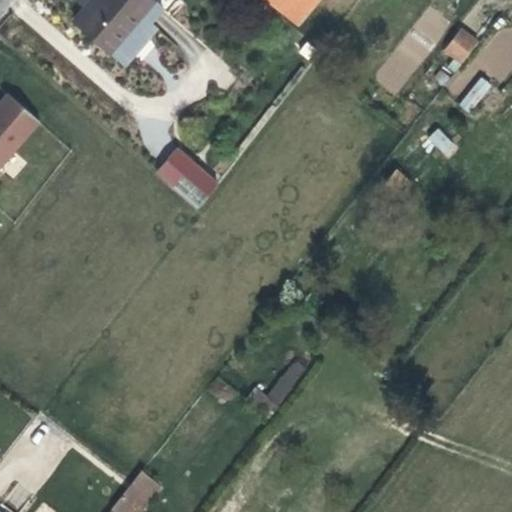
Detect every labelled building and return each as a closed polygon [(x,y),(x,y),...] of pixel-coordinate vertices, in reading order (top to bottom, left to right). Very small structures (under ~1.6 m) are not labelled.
[(141,0),(91,0),(67,28),(101,57),(146,3),(141,0)] [(283,0),(257,0),(291,26),(301,13),(283,0)] [(283,0),(301,13),(310,0),(283,0)] [(462,64),(479,40),(460,27),(443,51),(462,64)] [(471,112),(493,85),(481,75),(459,103),(471,112)] [(3,96),(0,100),(0,162),(35,124),(3,96)] [(426,142),(450,158),(459,145),(435,129),(426,142)] [(187,166),(169,190),(192,210),(211,186),(187,166)] [(291,359),(268,397),(281,405),(305,367),(291,359)] [(125,487),(105,511),(132,511),(149,490),(133,477),(125,487)]
